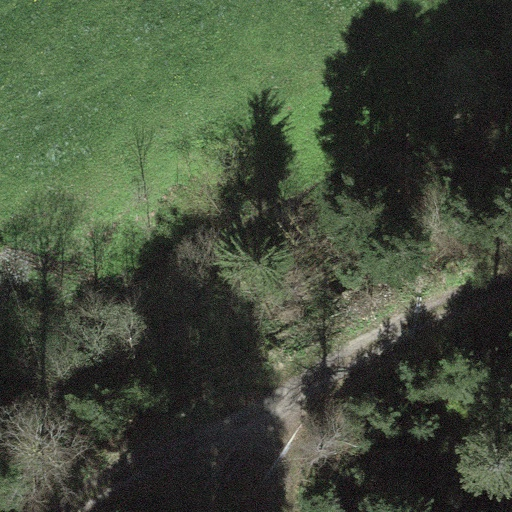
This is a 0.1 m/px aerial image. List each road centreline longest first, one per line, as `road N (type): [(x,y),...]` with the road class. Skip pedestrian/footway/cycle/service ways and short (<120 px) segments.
road 1 (track): [(511,277),(382,327),(136,458),(59,511)]
road 2 (track): [(195,511),(268,393),(284,511)]
